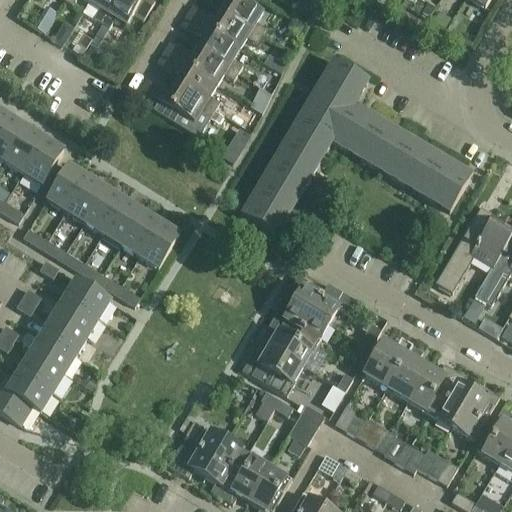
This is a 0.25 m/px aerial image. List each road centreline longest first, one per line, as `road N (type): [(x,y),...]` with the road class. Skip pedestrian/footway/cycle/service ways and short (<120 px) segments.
road 1 (residential): [(511,371),(321,262)]
road 2 (residential): [(481,104),(454,106),(344,40)]
